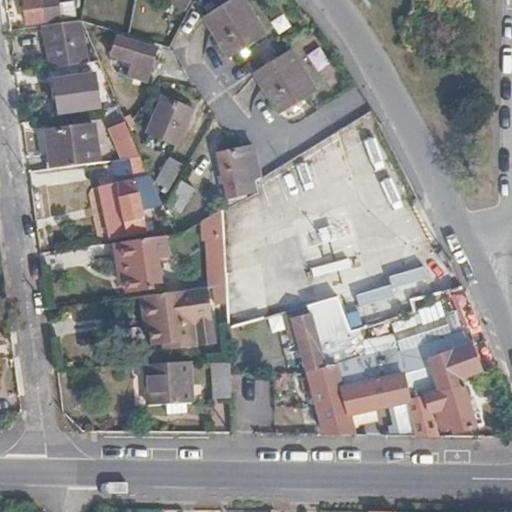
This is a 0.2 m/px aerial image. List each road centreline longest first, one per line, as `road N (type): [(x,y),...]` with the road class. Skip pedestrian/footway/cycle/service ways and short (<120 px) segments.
road 1 (tertiary): [(511,476),(55,469)]
road 2 (residential): [(55,469),(0,96)]
road 3 (secondary): [(330,0),(406,117),(464,228)]
